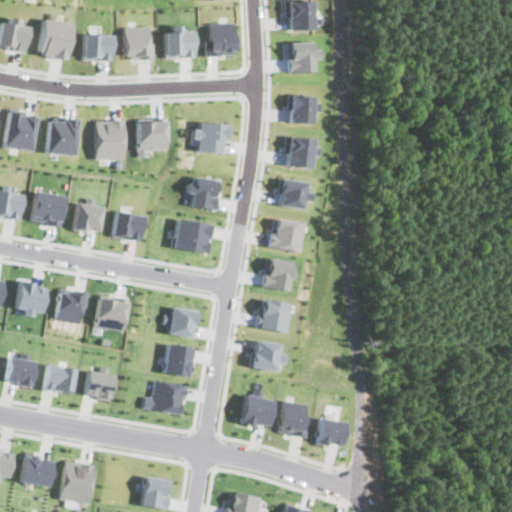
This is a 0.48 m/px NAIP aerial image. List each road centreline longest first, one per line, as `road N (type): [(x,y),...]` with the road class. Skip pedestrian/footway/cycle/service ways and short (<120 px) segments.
road 1 (residential): [(254,0),(251,162),(192,511)]
road 2 (residential): [(362,493),(228,455),(0,415)]
road 3 (residential): [(0,77),(106,90),(256,85)]
road 4 (residential): [(230,286),(0,245)]
